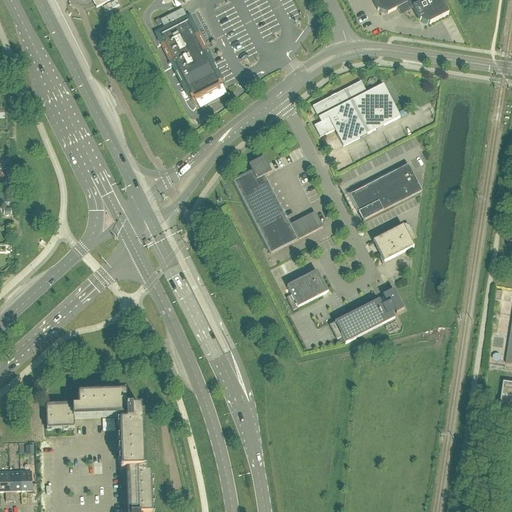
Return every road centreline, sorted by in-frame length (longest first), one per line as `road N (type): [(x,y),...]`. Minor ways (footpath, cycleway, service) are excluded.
road 1 (secondary): [(265,511),(253,445),(227,375),(152,224)]
road 2 (secondary): [(133,244),(196,372),(233,511)]
road 3 (secondary): [(141,201),(40,0)]
road 4 (secondary): [(6,0),(93,168)]
road 5 (tertiary): [(0,371),(133,244)]
road 6 (unclassified): [(511,69),(383,50),(345,53)]
road 7 (unclassified): [(355,243),(278,96)]
